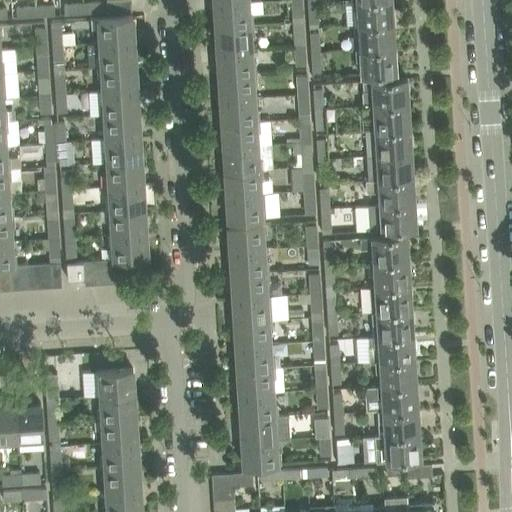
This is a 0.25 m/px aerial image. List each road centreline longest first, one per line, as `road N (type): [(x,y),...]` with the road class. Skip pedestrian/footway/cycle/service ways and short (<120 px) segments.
road 1 (secondary): [(511,424),(486,0)]
road 2 (residential): [(168,323),(193,282),(177,0)]
road 3 (residential): [(182,511),(168,323)]
road 4 (residential): [(0,336),(168,323)]
